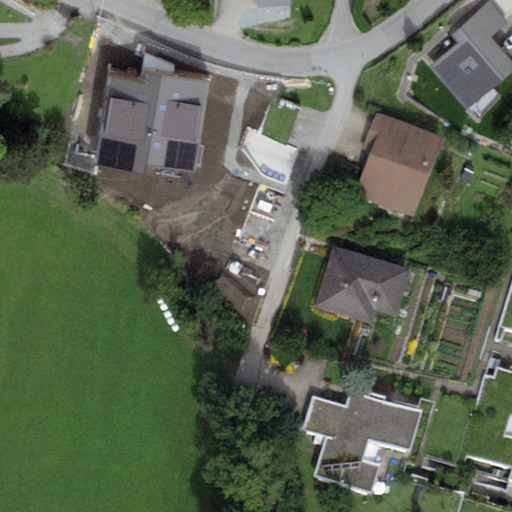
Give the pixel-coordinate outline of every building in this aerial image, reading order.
[(456,43),(430,65),(467,109),(511,70),(511,61),(491,37),(507,23),(489,2),(449,36),(456,43)] [(288,143),(302,105),(273,94),(259,133),(288,143)] [(447,147),(377,117),(361,154),(371,158),(354,199),(413,224),(447,147)] [(415,277),(334,251),(315,312),(372,330),(375,320),(399,328),(415,277)] [(511,292),(498,336),(511,340),(511,292)] [(511,384),(496,379),(490,396),(448,384),(426,455),(508,480),(511,467),(511,446),(500,443),(506,423),(511,425),(511,384)] [(341,421),(307,408),(297,436),(317,443),(302,484),(364,506),(376,472),(361,466),(365,456),(399,468),(414,425),(348,402),(341,421)] [(376,472),(364,506),(361,511),(446,511),(448,507),(392,488),(397,474),(409,474),(428,416),(417,412),(414,425),(399,468),(365,456),(361,466),(376,472)] [(511,446),(511,467),(508,480),(511,481),(511,425),(506,423),(500,443),(511,446)]
